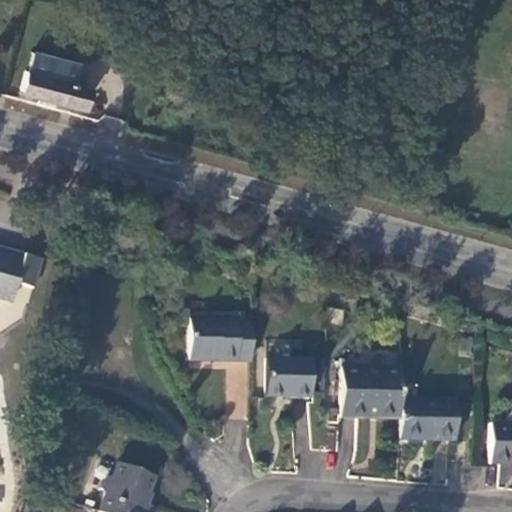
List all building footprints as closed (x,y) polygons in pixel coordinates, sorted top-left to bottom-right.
[(47,56),(31,51),(26,70),(42,75),(47,56)] [(76,64),(47,56),(42,75),(25,70),(19,92),(83,110),(89,89),(71,83),(76,64)] [(37,257),(0,247),(0,294),(9,297),(13,283),(28,287),(37,257)] [(188,360),(249,362),(250,326),(235,326),(235,322),(189,321),(188,360)] [(311,362),(267,360),(266,400),(312,401),(311,362)] [(226,419),(246,419),(248,363),(228,362),(226,419)] [(398,399),(399,370),(343,369),(342,419),(361,420),(362,411),(398,412),(398,399)] [(398,420),(399,440),(452,440),(454,401),(398,399),(398,412),(398,420)] [(362,411),(361,420),(398,420),(398,412),(362,411)] [(511,425),(490,424),(490,465),(497,465),(511,465),(511,425)] [(98,511),(145,511),(149,505),(145,503),(154,476),(116,463),(111,478),(105,477),(100,490),(104,495),(98,511)]
